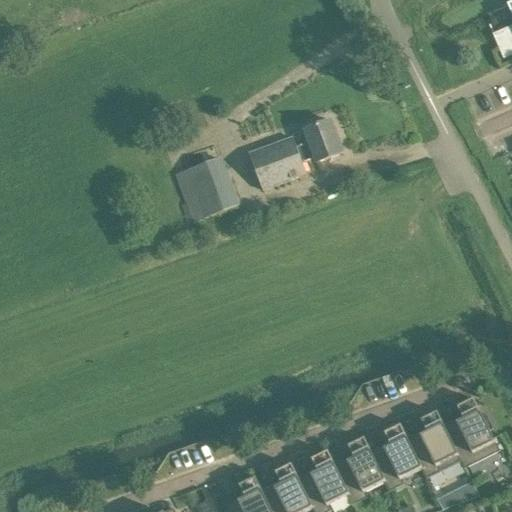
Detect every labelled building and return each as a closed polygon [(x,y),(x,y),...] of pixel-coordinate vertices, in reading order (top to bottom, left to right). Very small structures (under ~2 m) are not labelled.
[(503,58),(511,53),(511,50),(504,33),(494,37),(503,58)] [(310,143),(297,148),(293,139),(250,155),(263,191),(307,175),(302,163),(316,158),(318,163),(343,154),(331,122),(306,131),(310,143)] [(219,160),(177,175),(194,224),(237,208),(219,160)] [(462,417),(444,426),(460,457),(458,457),(465,470),(500,452),(490,431),(493,430),(486,416),(483,417),(474,400),(458,408),(462,417)] [(460,457),(444,426),(438,413),(422,421),(426,430),(408,439),(423,470),(422,470),(427,480),(442,472),(439,467),(458,457),(460,457)] [(423,470),(408,439),(401,426),(385,434),(390,443),(371,452),(387,483),(385,483),(390,493),(405,485),(403,480),(422,470),(423,470)] [(387,483),(371,452),(365,439),(349,447),(353,456),(335,465),(350,496),(349,496),(354,506),(369,498),(366,493),(385,483),(387,483)] [(171,471),(206,458),(200,441),(165,455),(171,471)] [(317,469),(298,478),(314,509),(313,509),(313,511),(331,511),(332,511),(330,506),(349,496),(350,496),(335,465),(328,452),(312,460),(317,469)] [(280,482),(262,491),(272,511),(307,511),(313,509),(314,509),(298,478),(292,465),(276,473),(280,482)] [(272,511),(262,491),(256,478),(240,486),(244,495),(224,505),(228,511),(272,511)] [(457,491),(438,500),(444,511),(463,504),(457,491)]
